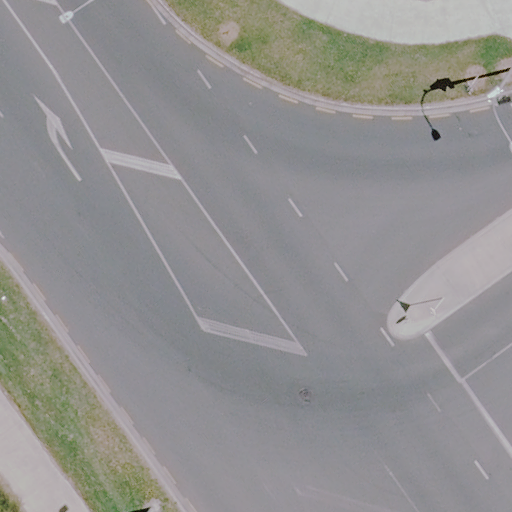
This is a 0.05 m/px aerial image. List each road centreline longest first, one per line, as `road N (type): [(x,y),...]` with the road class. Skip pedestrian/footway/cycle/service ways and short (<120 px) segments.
road 1 (unclassified): [(0,4),(230,330)]
road 2 (unclassified): [(230,330),(511,141)]
road 3 (unclassified): [(511,356),(337,481)]
road 4 (unclassified): [(230,330),(337,481)]
